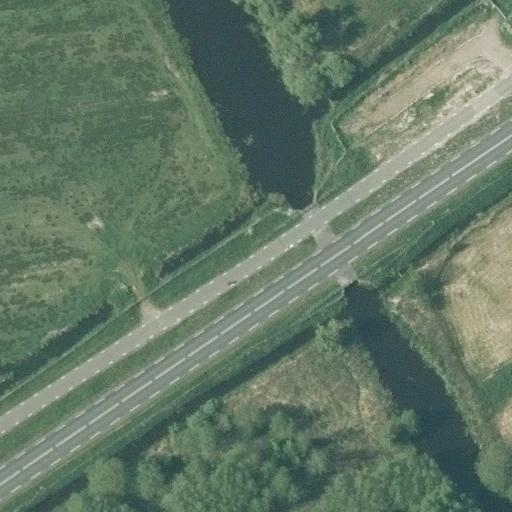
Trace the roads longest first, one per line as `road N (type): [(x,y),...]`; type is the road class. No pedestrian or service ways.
road 1 (primary): [(0,485),(511,137)]
road 2 (unclassified): [(0,427),(511,83)]
